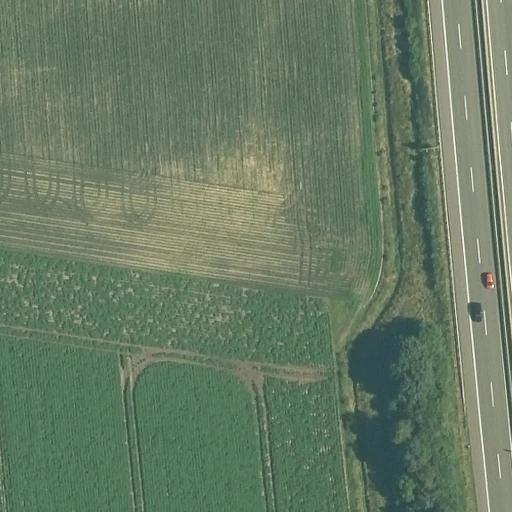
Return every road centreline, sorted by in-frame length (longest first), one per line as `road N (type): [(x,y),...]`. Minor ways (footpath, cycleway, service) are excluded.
road 1 (motorway): [(455,0),(504,511)]
road 2 (motorway): [(511,135),(499,0)]
